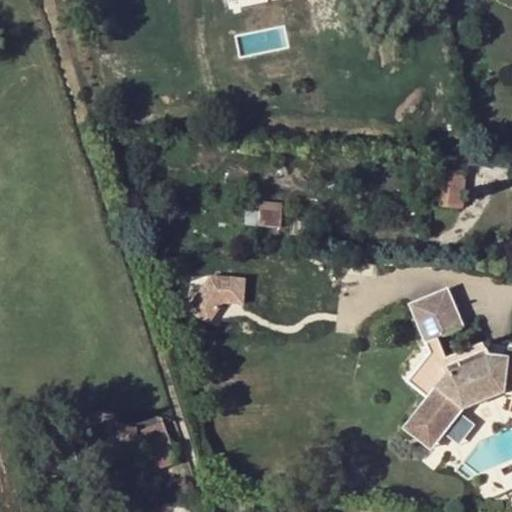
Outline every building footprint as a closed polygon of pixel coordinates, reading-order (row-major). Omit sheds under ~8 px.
[(436,207),(462,208),(464,171),(439,169),(436,207)] [(258,213),(280,214),(280,204),(259,203),(258,213)] [(279,228),(280,214),(258,213),(258,226),(279,228)] [(290,250),(303,251),(306,225),(292,224),(290,250)] [(425,344),(435,340),(462,329),(446,290),(409,306),(425,344)] [(425,344),(429,354),(439,351),(435,340),(425,344)] [(511,395),(511,348),(509,348),(508,358),(507,365),(490,363),(486,357),(483,351),(446,367),(439,351),(429,354),(426,355),(413,372),(435,389),(426,400),(401,430),(419,444),(430,430),(441,438),(463,411),(455,404),(465,391),(487,382),(502,384),(500,394),(511,395)] [(507,365),(508,358),(486,357),(490,363),(507,365)] [(405,382),(426,400),(435,389),(413,372),(405,382)] [(498,394),(500,394),(502,384),(487,382),(465,391),(455,404),(463,411),(464,410),(498,394)] [(147,473),(175,462),(161,423),(140,430),(143,439),(135,443),(147,473)] [(79,443),(87,439),(82,427),(73,431),(79,443)] [(116,427),(116,442),(134,442),(135,429),(116,427)] [(97,450),(106,449),(103,430),(95,431),(97,450)] [(430,452),(441,438),(430,430),(419,444),(430,452)]
